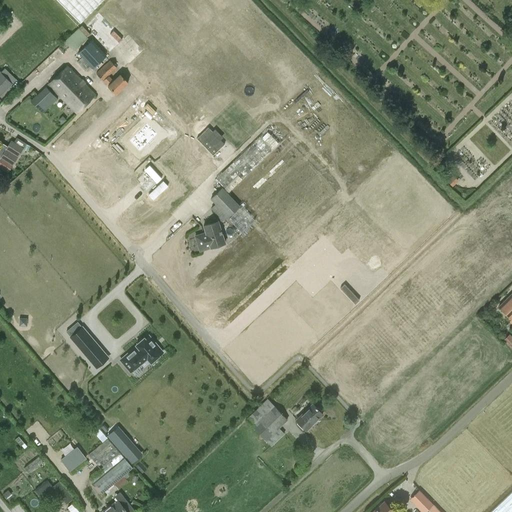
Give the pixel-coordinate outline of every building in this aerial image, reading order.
[(55,0),(80,24),(103,0),(55,0)] [(100,11),(84,25),(111,53),(127,39),(100,11)] [(66,41),(74,50),(88,36),(79,27),(66,41)] [(106,56),(91,41),(78,54),(92,69),(106,56)] [(96,75),(116,95),(128,83),(120,75),(113,81),(107,76),(116,68),(109,62),(96,75)] [(48,85),(76,113),(94,95),(66,67),(48,85)] [(0,95),(11,84),(0,73),(0,95)] [(56,99),(45,87),(30,101),(42,113),(56,99)] [(157,136),(146,125),(128,142),(139,153),(157,136)] [(208,126),(197,137),(213,154),(225,143),(208,126)] [(278,143),(268,132),(262,138),(272,149),(278,143)] [(17,139),(14,144),(11,142),(8,147),(1,143),(0,144),(0,160),(0,161),(0,160),(0,167),(8,173),(23,150),(27,145),(21,141),(17,139)] [(459,182),(453,176),(447,182),(453,188),(459,182)] [(210,199),(227,217),(240,206),(222,187),(210,199)] [(205,233),(202,234),(194,236),(199,252),(224,244),(218,224),(214,225),(213,223),(203,226),(205,233)] [(292,299),(298,304),(297,305),(302,311),(303,310),(309,316),(320,306),(326,311),(333,305),(322,293),(316,299),(305,287),(292,299)] [(511,293),(498,307),(511,321),(511,293)] [(103,352),(82,327),(71,337),(91,362),(103,352)] [(149,336),(145,339),(144,338),(136,345),(137,346),(120,360),(130,372),(147,357),(151,362),(162,352),(149,336)] [(511,339),(509,336),(503,341),(511,350),(511,339)] [(246,420),(266,441),(287,420),(268,400),(246,420)] [(296,420),(306,430),(322,415),(312,404),(296,420)] [(102,494),(132,468),(108,438),(88,455),(100,469),(89,478),(102,494)] [(86,458),(77,447),(76,448),(61,459),(70,471),(85,459),(86,458)] [(296,469),(299,473),(307,465),(303,461),(296,469)] [(73,499),(59,482),(52,487),(66,504),(73,499)] [(419,491),(413,497),(427,510),(432,504),(419,491)] [(511,511),(511,491),(490,511),(511,511)] [(103,511),(119,511),(130,504),(120,492),(114,496),(118,501),(103,511)] [(80,511),(85,509),(77,500),(72,504),(77,511),(80,511)] [(393,511),(394,511),(390,507),(389,507),(384,502),(372,511),(393,511)]
